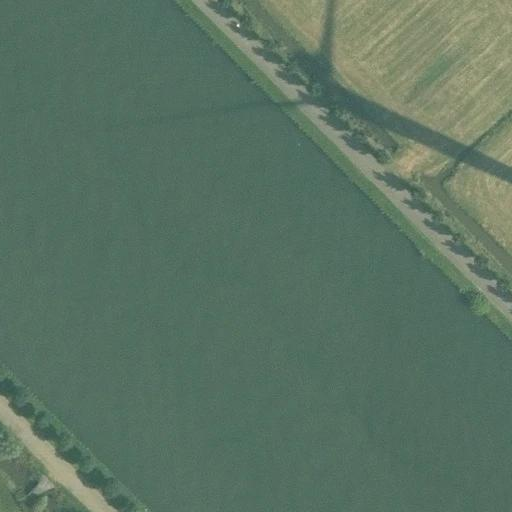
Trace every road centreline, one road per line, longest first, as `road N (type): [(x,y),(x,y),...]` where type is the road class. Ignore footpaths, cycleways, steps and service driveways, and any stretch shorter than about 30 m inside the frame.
road 1 (unclassified): [(511,312),(202,0)]
road 2 (unclassified): [(104,511),(0,406)]
